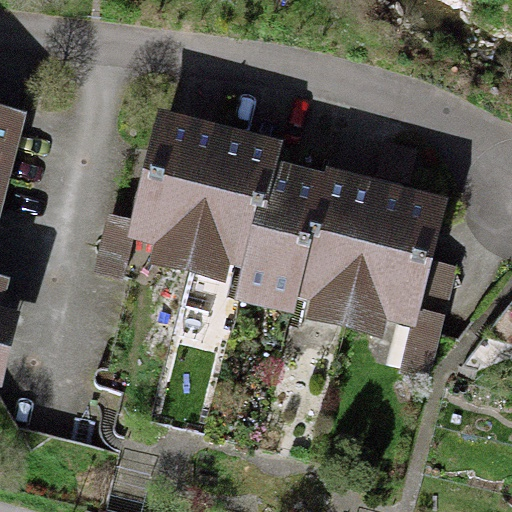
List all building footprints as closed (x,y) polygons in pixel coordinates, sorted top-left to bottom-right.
[(0,179),(2,180),(17,120),(0,115),(0,179)] [(192,258),(222,134),(169,121),(139,245),(192,258)] [(222,134),(192,258),(250,272),(276,165),(280,148),(222,134)] [(296,294),(327,179),(276,165),(250,272),(241,305),(293,318),(296,294)] [(347,308),(378,193),(327,179),(296,294),(347,308)] [(378,193),(347,308),(406,324),(437,209),(378,193)] [(8,294),(0,292),(0,392),(7,394),(25,322),(7,318),(8,294)]
